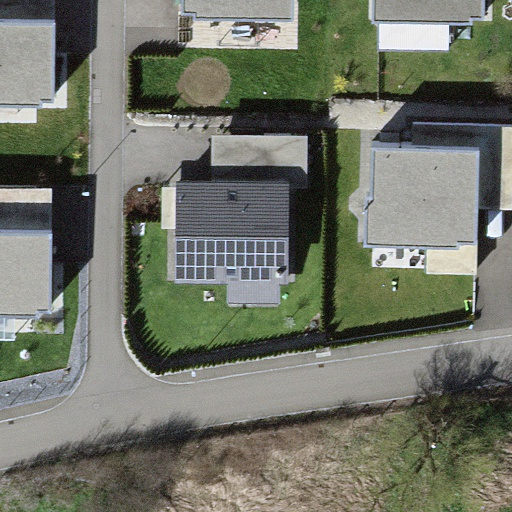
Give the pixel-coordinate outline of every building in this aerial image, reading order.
[(289,0),(180,0),(180,14),(289,16),(289,0)] [(481,0),(372,0),(372,17),(481,20),(481,0)] [(52,14),(0,12),(0,106),(50,108),(52,14)] [(476,148),(367,145),(364,239),(473,242),(476,148)] [(289,185),(177,184),(176,281),(228,281),(228,304),(280,304),(280,285),(288,285),(289,185)] [(50,226),(0,224),(0,319),(48,320),(50,226)]
